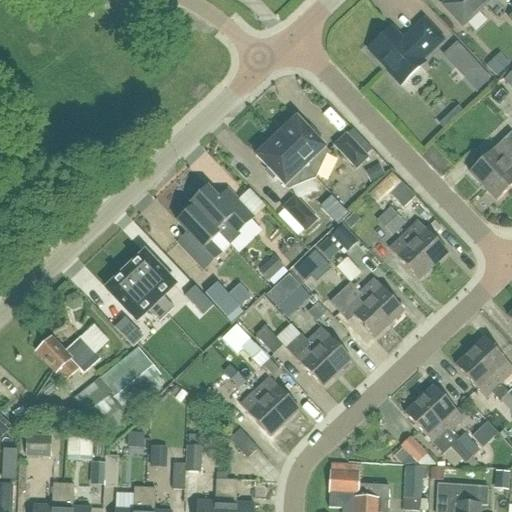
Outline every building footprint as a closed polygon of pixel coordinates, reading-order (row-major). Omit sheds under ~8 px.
[(462,29),(493,1),(491,0),(449,0),(442,8),(462,29)] [(443,42),(424,22),(403,42),(392,30),(368,52),(387,72),(386,73),(400,88),(424,65),(422,62),(443,42)] [(441,57),(475,93),(488,80),(454,45),(441,57)] [(501,56),(488,68),(497,77),(510,65),(501,56)] [(276,139),(315,181),(328,154),(296,119),(276,139)] [(356,172),(369,160),(346,135),(332,148),(356,172)] [(511,135),(501,145),(469,175),(483,189),(511,161),(511,135)] [(276,139),(255,158),(267,171),(272,182),(275,179),(288,192),(315,181),(276,139)] [(511,161),(483,189),(497,204),(511,189),(511,161)] [(367,173),(372,183),(384,177),(379,167),(367,173)] [(393,197),(409,214),(419,205),(403,188),(393,197)] [(191,206),(190,206),(193,209),(194,209),(216,233),(217,232),(220,235),(231,247),(240,238),(238,235),(251,222),(254,219),(236,200),(229,193),(219,202),(208,190),(191,206)] [(305,234),(316,223),(294,200),(283,211),(284,212),(303,232),(305,234)] [(340,207),(328,218),(336,227),(348,216),(340,207)] [(193,209),(177,225),(188,237),(178,246),(185,254),(203,273),(221,256),(231,247),(220,235),(217,232),(216,233),(194,209),(193,209)] [(384,217),(398,232),(405,226),(391,211),(384,217)] [(284,212),(279,218),(298,238),(303,232),(284,212)] [(354,216),(345,224),(350,230),(359,221),(354,216)] [(391,239),(398,232),(384,217),(377,224),(391,239)] [(240,238),(231,247),(238,255),(261,234),(251,222),(238,235),(240,238)] [(403,237),(433,270),(448,256),(418,224),(403,237)] [(347,254),(358,244),(343,227),(331,238),(347,254)] [(419,283),(433,270),(403,237),(388,251),(419,283)] [(340,254),(328,241),(318,251),(330,264),(340,254)] [(315,253),(300,268),(316,285),(331,270),(315,253)] [(129,271),(126,274),(167,317),(174,311),(163,299),(174,289),(176,288),(174,286),(174,287),(146,257),(145,255),(143,257),(131,269),(130,268),(128,270),(129,271)] [(268,283),(284,269),(274,258),(258,273),(268,283)] [(343,259),(332,268),(345,284),(356,274),(343,259)] [(107,290),(106,292),(107,293),(136,323),(135,323),(137,325),(138,323),(149,313),(160,324),(167,317),(126,274),(122,277),(121,276),(120,278),(120,279),(107,291),(107,290)] [(290,277),(267,298),(277,310),(301,288),(290,277)] [(359,295),(389,327),(404,314),(374,282),(359,295)] [(240,287),(228,297),(239,309),(251,299),(240,287)] [(353,319),(374,341),(389,327),(359,295),(351,287),(330,306),(348,324),(353,319)] [(195,289),(184,299),(203,318),(213,308),(195,289)] [(318,307),(309,315),(316,323),(325,315),(318,307)] [(125,320),(115,330),(133,350),(144,340),(125,320)] [(94,327),(81,338),(96,355),(109,344),(94,327)] [(276,341),(283,348),(286,351),(300,338),(290,327),(276,341)] [(237,328),(223,341),(237,356),(242,351),(259,370),(268,361),(237,328)] [(273,357),(283,348),(276,341),(265,329),(255,338),(273,357)] [(307,344),(337,377),(352,363),(321,331),(307,344)] [(96,355),(81,338),(64,355),(51,342),(37,355),(57,375),(58,375),(66,383),(78,371),(80,370),(84,375),(100,360),(96,355)] [(337,377),(307,344),(300,338),(286,351),(322,390),(337,377)] [(511,370),(485,341),(470,355),(500,387),(508,395),(509,396),(511,392),(511,370)] [(73,403),(103,439),(163,391),(155,382),(160,378),(138,350),(73,403)] [(470,355),(456,369),(486,401),(492,395),(500,404),(502,402),(511,413),(511,399),(509,396),(508,395),(500,387),(470,355)] [(238,390),(245,383),(230,368),(223,375),(238,390)] [(254,394),(284,426),(299,412),(269,380),(254,394)] [(419,403),(449,435),(464,421),(434,389),(419,403)] [(270,440),(284,426),(254,394),(240,408),(270,440)] [(457,443),(449,435),(419,403),(404,417),(443,457),(450,450),(465,466),(472,460),(457,443)] [(0,441),(9,433),(0,424),(0,441)] [(247,461),(258,451),(240,432),(229,442),(247,461)] [(129,435),(128,446),(143,447),(143,435),(129,435)] [(457,443),(472,460),(479,453),(464,436),(457,443)] [(51,460),(52,438),(26,437),(25,458),(51,460)] [(93,441),(69,440),(68,460),(93,461),(93,441)] [(152,448),(151,465),(166,465),(167,449),(152,448)] [(203,449),(188,449),(187,475),(202,475),(203,449)] [(403,451),(394,459),(401,465),(409,458),(403,451)] [(16,453),(4,453),(4,465),(16,465),(16,453)] [(106,489),(116,490),(118,459),(107,458),(106,489)] [(92,465),(91,480),(106,481),(106,466),(92,465)] [(331,466),(331,474),(359,475),(359,468),(331,466)] [(185,493),(187,467),(174,467),(173,493),(185,493)] [(405,469),(404,493),(421,493),(422,469),(405,469)] [(431,470),(430,481),(442,481),(443,471),(431,470)] [(331,474),(330,496),(357,498),(356,511),(387,511),(389,489),(358,487),(359,475),(331,474)] [(509,475),(497,474),(496,486),(508,486),(509,475)] [(225,511),(227,483),(216,482),(215,504),(197,504),(196,511),(225,511)] [(227,483),(225,511),(254,511),(255,506),(236,505),(237,483),(227,483)] [(12,487),(0,486),(0,510),(11,511),(12,487)] [(62,511),(63,487),(53,486),(52,509),(34,508),(33,511),(62,511)] [(63,487),(62,511),(91,511),(73,510),(74,487),(63,487)] [(488,490),(473,489),(438,487),(436,511),(478,511),(479,508),(487,509),(488,490)] [(143,511),(145,490),(134,490),(133,511),(117,511),(115,511),(143,511)] [(145,490),(143,511),(154,511),(156,491),(145,490)] [(356,511),(357,498),(330,496),(329,511),(343,511),(342,511),(356,511)]
